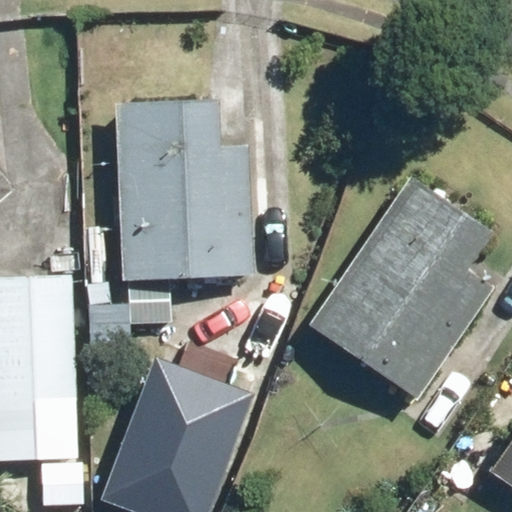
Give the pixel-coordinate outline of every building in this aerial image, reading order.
[(117,106),(122,279),(242,277),(237,103),(117,106)] [(400,177),(291,324),(365,379),(373,368),(417,398),(491,290),(451,263),(474,232),(400,177)] [(63,282),(0,287),(0,402),(74,395),(63,282)] [(170,350),(109,494),(152,511),(205,511),(258,387),(170,350)] [(511,428),(486,468),(511,485),(511,428)]
